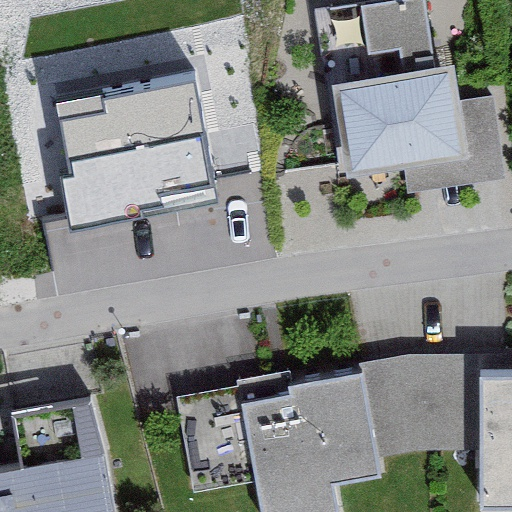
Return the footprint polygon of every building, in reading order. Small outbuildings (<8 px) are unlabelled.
[(471,164),(456,66),(438,69),(427,0),(383,0),(313,11),(328,111),(336,109),(347,182),(471,164)] [(195,79),(58,105),(71,176),(62,177),(72,230),(218,202),(195,79)] [(511,511),(511,374),(477,375),(478,511),(511,511)] [(364,377),(241,401),(262,511),(343,511),(339,488),(384,479),(364,377)] [(0,511),(114,511),(92,397),(8,414),(20,471),(0,474),(0,511)]
